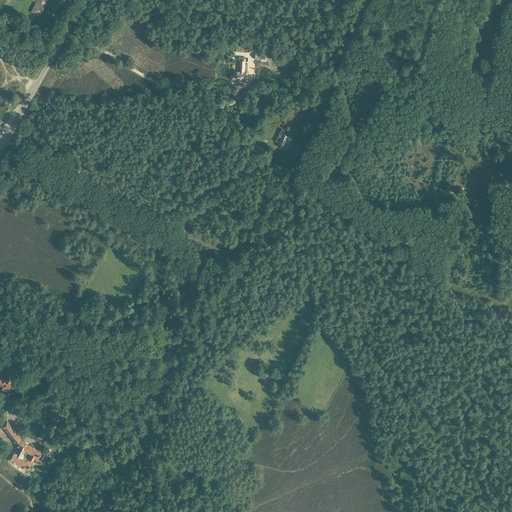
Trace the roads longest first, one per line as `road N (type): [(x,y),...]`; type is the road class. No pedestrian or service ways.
road 1 (track): [(443,281),(284,165),(250,167),(157,210),(31,146),(4,142)]
road 2 (track): [(0,315),(69,359),(93,364),(183,309),(194,273),(186,251),(165,232),(4,142)]
road 3 (track): [(65,33),(208,109),(242,96),(251,54)]
road 4 (track): [(314,186),(345,155),(377,94),(415,61),(434,0)]
road 5 (track): [(369,465),(395,439),(431,422),(504,511)]
road 6 (track): [(64,356),(77,387),(125,424),(137,404),(129,344)]
road 7 (track): [(249,511),(369,465),(386,511)]
road 8 (tertiary): [(0,150),(84,0)]
